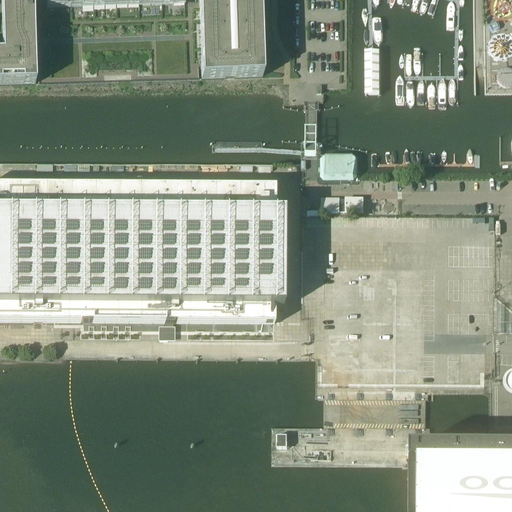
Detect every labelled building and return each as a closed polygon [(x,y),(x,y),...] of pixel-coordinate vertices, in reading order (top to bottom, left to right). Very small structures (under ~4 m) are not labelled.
[(0,0),(0,1),(1,48),(2,56),(2,57),(0,56),(0,88),(35,87),(33,56),(33,55),(33,46),(31,0),(45,0),(46,10),(46,11),(184,6),(184,5),(183,0),(198,0),(201,81),(262,79),(258,0),(0,0)] [(364,97),(379,97),(378,53),(374,53),(372,51),(370,51),(368,53),(364,53),(364,97)] [(347,182),(350,182),(350,181),(352,181),(355,178),(355,161),(353,158),(324,158),(321,161),(321,178),(324,181),(347,181),(347,182)] [(0,323),(273,325),(273,310),(282,310),(283,215),(273,215),(273,190),(0,188),(0,323)] [(362,200),(322,200),(322,216),(362,216),(362,200)] [(277,450),(287,450),(287,438),(277,438),(277,450)] [(472,451),(410,451),(410,471),(410,472),(410,511),(511,511),(511,450),(482,451),(482,447),(472,447),(472,451)]
